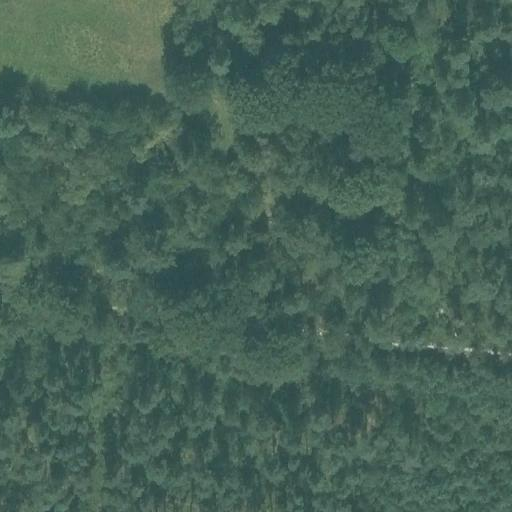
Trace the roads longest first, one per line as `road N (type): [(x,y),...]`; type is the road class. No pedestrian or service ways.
road 1 (track): [(511,361),(0,291)]
road 2 (track): [(158,36),(234,177),(258,329)]
